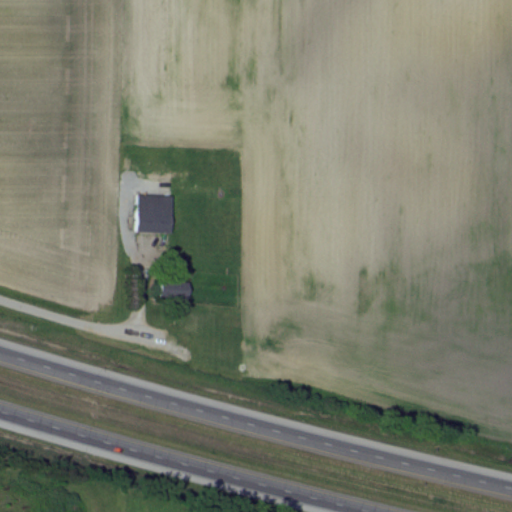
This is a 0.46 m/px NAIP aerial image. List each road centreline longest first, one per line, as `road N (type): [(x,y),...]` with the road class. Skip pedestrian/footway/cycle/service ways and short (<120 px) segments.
road 1 (motorway): [(511,490),(207,416),(0,354)]
road 2 (motorway): [(0,411),(367,511)]
